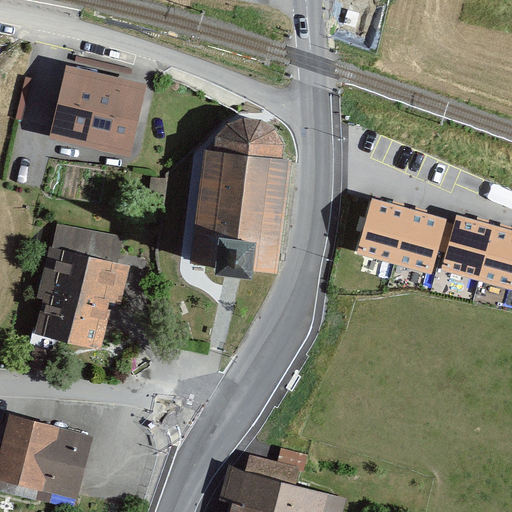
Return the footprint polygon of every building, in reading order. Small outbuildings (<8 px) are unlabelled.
[(147,88),(66,70),(50,141),(131,159),(147,88)] [(206,146),(194,264),(215,267),(219,239),(255,243),(252,271),(282,275),(293,156),(285,155),(287,144),(280,127),(265,118),(245,116),(230,123),(218,135),(216,148),(206,146)] [(400,204),(366,195),(350,252),(384,261),(400,204)] [(433,213),(400,204),(384,261),(418,270),(433,213)] [(484,220),(452,211),(436,268),(469,277),(484,220)] [(511,251),(511,227),(484,220),(469,277),(503,286),(511,251)] [(255,243),(219,239),(215,267),(214,276),(251,280),(252,271),(255,243)] [(38,330),(104,345),(114,301),(124,303),(133,261),(53,243),(41,297),(45,298),(38,330)] [(97,431),(12,411),(0,462),(0,494),(39,503),(40,497),(79,506),(97,431)] [(232,511),(343,511),(348,495),(229,463),(221,493),(237,497),(232,511)]
